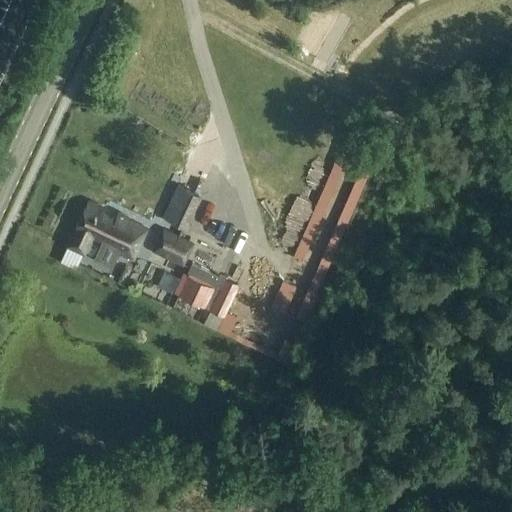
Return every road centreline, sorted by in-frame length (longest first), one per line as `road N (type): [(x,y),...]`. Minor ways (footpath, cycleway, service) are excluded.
road 1 (track): [(383,116),(191,12)]
road 2 (secondary): [(0,198),(91,0)]
road 3 (track): [(423,0),(359,50),(331,87)]
